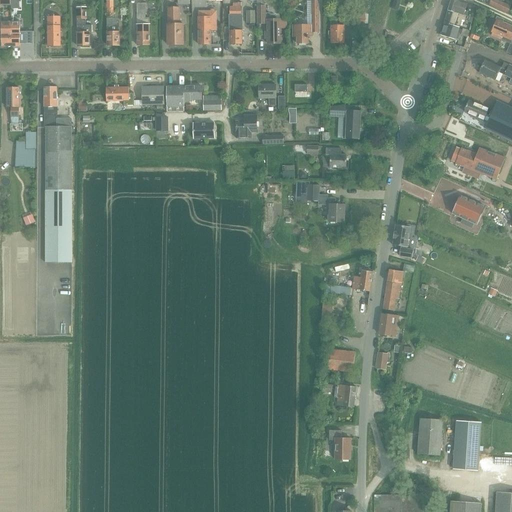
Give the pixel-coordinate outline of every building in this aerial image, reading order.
[(113,0),(106,0),(107,10),(107,46),(120,46),(119,25),(118,25),(118,18),(113,19),(113,10),(113,0)] [(268,24),(268,25),(268,32),(265,32),(265,39),(268,39),(268,44),(281,44),(281,28),(287,28),(287,20),(281,20),(276,20),(275,16),(270,16),(270,13),(266,13),(266,6),(264,7),(264,0),(256,0),(257,9),(258,24),(268,24)] [(467,4),(455,0),(451,0),(448,11),(463,16),(469,17),(469,18),(473,19),(475,11),(468,9),(467,12),(465,11),(467,4)] [(511,7),(496,0),(491,0),(489,5),(508,14),(511,7)] [(312,32),(319,32),(319,1),(312,1),(312,25),(293,26),(293,37),(297,37),(297,44),(308,44),(308,36),(312,36),(312,32)] [(233,7),(229,7),(230,24),(229,24),(230,44),(242,44),(242,24),(241,17),(241,7),(241,6),(242,6),(242,2),(239,2),(238,3),(233,3),(233,7)] [(147,3),(137,3),(137,45),(150,45),(149,18),(146,18),(145,12),(147,12),(147,3)] [(90,32),(92,32),(92,25),(85,26),(85,19),(86,19),(86,7),(77,7),(77,46),(90,46),(90,32)] [(168,45),(184,45),(184,25),(180,25),(180,8),(168,8),(168,25),(167,25),(168,45)] [(216,10),(198,11),(199,45),(211,45),(211,31),(217,30),(216,10)] [(246,11),(246,24),(255,24),(255,11),(246,11)] [(365,24),(366,12),(348,11),(348,23),(365,24)] [(448,11),(444,24),(459,28),(459,27),(460,28),(462,20),(465,21),(465,19),(468,19),(469,18),(463,16),(448,11)] [(331,43),(344,43),(344,26),(341,26),(341,24),(337,24),(337,12),(331,12),(331,31),(328,31),(328,38),(331,38),(331,43)] [(48,47),(60,46),(60,17),(47,17),(48,47)] [(496,23),(492,32),(502,37),(501,40),(510,44),(511,44),(511,41),(511,27),(503,23),(504,20),(497,17),(495,23),(496,23)] [(11,22),(2,22),(2,47),(12,47),(12,31),(10,31),(10,29),(12,29),(11,22)] [(12,29),(10,29),(10,31),(12,31),(12,47),(20,47),(20,44),(32,44),(32,32),(20,32),(20,22),(13,22),(11,22),(11,27),(12,29)] [(444,24),(440,36),(458,42),(462,31),(458,30),(459,28),(444,24)] [(485,61),(479,73),(496,81),(499,73),(505,75),(504,76),(511,79),(509,83),(511,84),(511,66),(504,63),(502,69),(485,61)] [(268,99),(268,102),(268,106),(276,106),(276,85),(258,85),(258,99),(268,99)] [(201,86),(167,87),(167,112),(184,112),(184,107),(183,101),(192,101),(192,100),(201,100),(201,86)] [(134,105),(134,98),(134,93),(129,93),(129,87),(106,88),(106,101),(124,101),(124,105),(134,105)] [(143,101),(134,101),(134,105),(142,105),(142,106),(164,105),(163,87),(142,87),(143,101)] [(18,108),(20,108),(19,101),(19,88),(7,88),(7,101),(7,109),(10,109),(10,124),(19,124),(19,120),(18,108)] [(44,127),(45,127),(56,127),(71,127),(71,119),(56,119),(56,115),(57,115),(57,108),(57,88),(44,88),(44,127)] [(222,100),(203,101),(204,111),(222,111),(222,100)] [(483,107),(468,101),(464,112),(471,115),(470,117),(478,120),(483,122),(486,115),(488,110),(483,108),(483,107)] [(511,108),(497,102),(485,129),(511,141),(511,108)] [(79,103),(79,112),(87,112),(87,104),(79,103)] [(346,112),(350,112),(350,105),(331,105),(330,118),(346,118),(346,112)] [(343,131),(343,138),(359,139),(360,112),(350,112),(346,112),(346,131),(343,131)] [(236,138),(251,138),(250,133),(257,133),(257,116),(245,116),(245,121),(236,121),(236,138)] [(156,132),(168,131),(168,117),(156,117),(156,132)] [(215,123),(193,124),(193,139),(215,138),(215,123)] [(45,263),(71,263),(71,191),(71,127),(56,127),(45,127),(45,263)] [(16,141),(15,167),(35,168),(36,133),(26,132),(26,142),(16,141)] [(284,144),(283,135),(263,136),(263,145),(284,144)] [(307,154),(318,155),(318,147),(307,146),(307,154)] [(457,147),(452,161),(455,163),(455,164),(495,181),(505,159),(479,148),(476,155),(467,151),(461,148),(457,147)] [(326,155),(323,155),(323,168),(346,168),(346,155),(341,155),(341,149),(326,148),(326,155)] [(295,178),(294,166),(283,166),(283,178),(295,178)] [(296,197),(296,204),(307,204),(307,202),(319,202),(320,194),(320,186),(317,186),(315,186),(308,185),(307,185),(308,181),(297,181),(296,197)] [(319,202),(319,205),(327,205),(329,205),(329,222),(344,222),(345,205),(335,205),(335,198),(327,198),(327,195),(320,194),(319,202)] [(452,214),(463,219),(461,223),(472,228),(474,224),(477,225),(486,207),(460,196),(452,214)] [(30,221),(40,217),(36,208),(26,212),(30,221)] [(394,238),(393,245),(400,247),(399,256),(412,258),(413,251),(406,250),(410,228),(396,225),(395,233),(394,232),(393,238),(394,238)] [(389,270),(383,310),(394,312),(396,299),(399,300),(401,285),(402,285),(404,273),(394,271),(395,270),(393,270),(393,271),(389,270)] [(369,292),(372,272),(362,271),(361,278),(353,277),(351,289),(369,292)] [(350,288),(336,286),(331,286),(330,293),(349,295),(350,288)] [(491,288),(489,294),(495,297),(498,292),(491,288)] [(331,325),(333,301),(323,301),(321,324),(331,325)] [(382,314),(379,335),(380,335),(382,335),(384,336),(388,337),(388,336),(392,337),(395,338),(397,328),(399,317),(393,316),(382,314)] [(353,372),(355,352),(329,349),(327,369),(353,372)] [(389,354),(379,353),(378,352),(375,369),(386,370),(389,354)] [(332,393),(333,385),(322,384),(322,392),(332,393)] [(354,408),(356,387),(340,385),(340,386),(337,385),(337,387),(335,387),(334,398),(337,398),(337,406),(354,408)] [(440,456),(443,420),(420,419),(418,455),(440,456)] [(478,471),(481,423),(457,421),(453,470),(478,471)] [(350,460),(351,439),(341,439),(341,431),(329,431),(329,441),(335,441),(335,460),(350,460)] [(419,494),(374,495),(374,511),(426,511),(426,489),(419,489),(419,494)] [(511,511),(511,495),(497,494),(495,511),(511,511)] [(451,501),(450,511),(480,511),(482,503),(451,501)]
